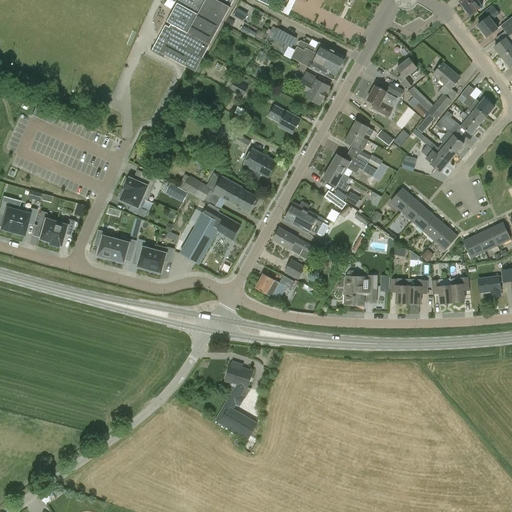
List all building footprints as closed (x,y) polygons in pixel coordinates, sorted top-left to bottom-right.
[(166,25),(152,50),(195,73),(234,0),(179,0),(169,21),(173,23),(170,27),(166,25)] [(482,7),(476,0),(459,0),(460,1),(459,2),(470,17),(482,7)] [(484,13),(488,18),(477,26),(486,38),(498,29),(496,28),(498,26),(496,23),(494,24),(491,21),(499,15),(493,7),(484,13)] [(234,17),(245,21),(247,14),(235,11),(234,17)] [(504,32),(511,25),(511,17),(500,26),(504,32)] [(244,25),(242,32),(255,37),(258,29),(244,25)] [(508,37),(506,38),(494,48),(502,58),(511,50),(511,46),(511,45),(511,43),(511,25),(504,32),(508,37)] [(272,39),(291,49),(296,39),(277,29),(272,39)] [(311,48),(311,47),(304,43),(300,41),(297,47),(291,59),(333,81),(336,76),(336,77),(342,65),(340,64),(340,63),(333,59),(333,60),(331,59),(330,61),(318,54),(312,51),(313,49),(311,48)] [(315,49),(311,47),(311,48),(313,49),(312,51),(318,54),(330,61),(331,59),(333,60),(333,59),(340,63),(340,64),(342,65),(346,57),(322,45),(318,43),(315,49)] [(511,50),(502,58),(510,69),(511,67),(511,50)] [(397,68),(402,74),(396,79),(406,91),(413,85),(407,77),(410,74),(412,76),(418,71),(416,69),(417,69),(409,59),(397,68)] [(433,75),(445,84),(439,92),(443,95),(428,112),(436,120),(452,101),(451,101),(457,94),(451,89),(460,78),(442,64),(433,75)] [(330,87),(316,80),(317,78),(306,72),(302,79),(298,88),(308,94),(305,98),(320,106),(330,87)] [(248,87),(235,80),(230,89),(243,96),(248,87)] [(404,91),(391,85),(388,90),(400,97),(404,91)] [(374,104),(372,108),(366,105),(364,109),(372,114),(374,110),(388,118),(393,108),(398,99),(394,97),(392,102),(385,98),(387,92),(375,86),(367,100),(374,104)] [(484,99),(480,103),(476,100),(476,101),(470,96),(474,90),(469,86),(461,95),(466,99),(465,100),(487,117),(495,107),(484,99)] [(473,112),(469,117),(463,112),(479,126),(487,117),(465,100),(463,103),(469,108),(469,109),(473,112)] [(301,120),(286,112),(274,105),(267,118),(279,125),(278,127),(292,135),(301,120)] [(457,124),(451,118),(453,116),(448,111),(441,119),(453,129),(453,128),(457,124)] [(479,126),(463,112),(459,117),(465,122),(461,127),(471,135),(479,126)] [(453,129),(441,119),(436,125),(446,134),(440,141),(456,154),(464,144),(450,133),(453,129)] [(374,131),(369,128),(356,121),(350,131),(363,138),(365,135),(371,138),(374,131)] [(394,140),(381,129),(376,135),(386,144),(383,149),(388,151),(391,146),(389,145),(394,140)] [(415,130),(412,133),(448,163),(456,154),(440,141),(442,143),(438,148),(436,146),(415,130)] [(350,131),(345,142),(352,146),(361,151),(363,152),(369,141),(363,138),(350,131)] [(401,133),(393,143),(399,148),(407,138),(401,133)] [(448,163),(412,133),(422,141),(427,146),(421,152),(432,161),(430,164),(440,173),(448,163)] [(235,143),(247,149),(250,142),(239,136),(235,143)] [(244,164),(268,178),(276,163),(252,149),(244,164)] [(408,156),(418,164),(423,158),(413,150),(408,156)] [(337,155),(330,167),(348,178),(352,171),(357,174),(360,169),(363,171),(373,177),(377,170),(367,164),(368,163),(357,157),(349,152),(345,159),(337,155)] [(357,157),(368,163),(378,169),(379,169),(382,163),(383,162),(381,161),(371,155),(370,157),(360,152),(357,157)] [(213,175),(208,183),(207,186),(190,176),(182,189),(209,204),(208,205),(219,211),(220,210),(215,207),(221,197),(248,213),(257,198),(237,187),(238,186),(222,177),(213,172),(216,167),(202,160),(198,167),(213,175)] [(348,178),(330,167),(323,179),(336,187),(346,192),(349,186),(345,184),(348,178)] [(133,179),(128,177),(125,185),(142,194),(150,177),(136,171),(133,179)] [(127,210),(142,216),(144,210),(138,208),(143,197),(123,189),(122,190),(120,189),(117,197),(119,198),(118,199),(130,204),(127,210)] [(401,212),(413,198),(402,189),(390,203),(401,212)] [(360,208),(366,198),(361,196),(362,195),(354,190),(351,194),(350,193),(346,200),(356,206),(356,205),(360,208)] [(369,202),(377,206),(382,196),(374,192),(369,202)] [(342,209),(346,204),(337,197),(333,203),(342,209)] [(424,208),(413,198),(401,212),(412,222),(424,208)] [(10,202),(2,200),(0,205),(0,213),(2,214),(0,223),(0,226),(4,228),(4,229),(9,230),(10,229),(14,209),(8,207),(10,202)] [(293,203),(289,212),(284,220),(309,234),(311,230),(317,234),(323,223),(316,220),(318,217),(293,203)] [(79,204),(75,213),(82,216),(87,208),(79,204)] [(23,212),(15,209),(10,230),(18,231),(18,232),(24,233),(24,232),(25,233),(27,220),(31,221),(34,208),(24,205),(23,212)] [(208,205),(186,243),(180,253),(200,264),(218,232),(233,240),(241,226),(226,217),(225,218),(218,214),(219,211),(208,205)] [(424,208),(412,222),(423,231),(435,217),(424,208)] [(332,209),(327,218),(334,222),(340,213),(332,209)] [(51,243),(57,220),(45,216),(46,214),(41,212),(37,226),(42,227),(39,239),(41,240),(41,241),(48,243),(48,242),(51,243)] [(435,217),(423,231),(434,241),(446,227),(435,217)] [(136,218),(131,235),(138,237),(143,220),(136,218)] [(57,220),(51,243),(50,244),(60,247),(60,245),(62,246),(66,234),(71,236),(75,222),(69,220),(69,223),(57,220)] [(490,229),(498,246),(511,240),(503,223),(490,229)] [(457,237),(446,227),(434,241),(445,251),(457,237)] [(316,247),(298,238),(280,228),(272,241),(290,251),(291,251),(299,256),(308,261),(316,247)] [(498,246),(490,229),(477,235),(485,252),(498,246)] [(103,233),(99,231),(96,244),(101,245),(99,254),(99,255),(103,257),(104,255),(108,256),(111,239),(103,237),(103,233)] [(177,240),(179,235),(168,232),(166,238),(177,240)] [(112,239),(109,256),(114,258),(114,259),(119,261),(120,259),(121,257),(124,258),(129,236),(123,235),(122,241),(112,239)] [(485,252),(477,235),(463,242),(471,259),(485,252)] [(139,265),(145,266),(147,251),(141,250),(142,239),(137,238),(135,249),(138,250),(137,263),(139,263),(139,265)] [(148,252),(146,266),(151,267),(151,266),(156,267),(158,255),(163,255),(164,243),(159,242),(156,254),(148,252)] [(427,262),(432,257),(426,251),(421,256),(427,262)] [(284,272),(299,280),(306,267),(291,259),(284,272)] [(502,276),(499,277),(478,280),(480,293),(490,292),(491,299),(502,297),(501,291),(501,290),(500,282),(503,282),(503,283),(511,282),(511,268),(501,270),(502,276)] [(359,273),(357,271),(350,271),(347,273),(347,278),(346,304),(362,305),(363,278),(359,278),(359,273)] [(279,283),(274,280),(263,274),(255,289),(266,295),(266,294),(272,297),(274,293),(280,283),(291,289),(295,283),(283,276),(279,283)] [(376,301),(378,275),(367,275),(367,277),(367,278),(367,291),(370,291),(369,300),(376,301)] [(381,276),(380,292),(389,292),(390,276),(381,276)] [(462,284),(451,286),(453,303),(465,302),(464,291),(470,290),(468,277),(461,278),(462,284)] [(409,280),(398,279),(391,279),(390,293),(396,293),(396,304),(409,304),(409,280)] [(428,281),(409,280),(409,304),(420,305),(421,294),(427,294),(428,281)] [(453,303),(451,286),(439,287),(439,281),(432,281),(433,294),(439,294),(440,304),(453,303)] [(225,381),(236,384),(235,386),(223,407),(215,421),(224,426),(248,441),(258,424),(234,409),(236,405),(240,407),(245,398),(242,396),(244,391),(246,387),(247,388),(252,372),(230,365),(225,381)]
